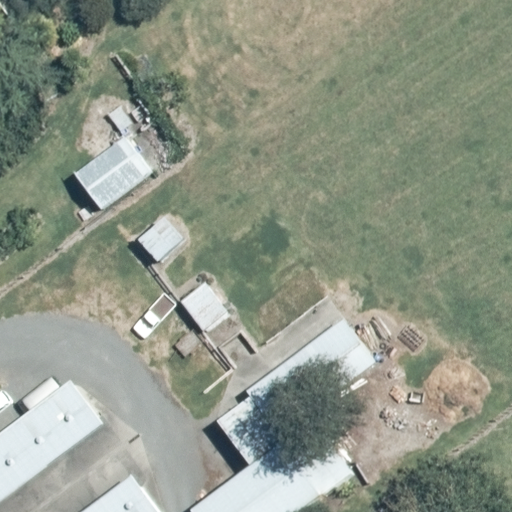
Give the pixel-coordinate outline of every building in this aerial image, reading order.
[(157,174),(129,135),(78,171),(106,210),(157,174)] [(232,315),(208,279),(182,297),(206,333),(232,315)] [(257,469),(316,423),(312,418),(381,364),(346,319),(218,418),(257,469)] [(0,433),(0,511),(163,511),(137,476),(88,511),(0,511),(0,504),(108,424),(74,379),(36,407),(23,389),(0,406),(0,423),(5,430),(0,433)] [(316,423),(257,469),(201,511),(309,511),(357,476),(316,423)]
